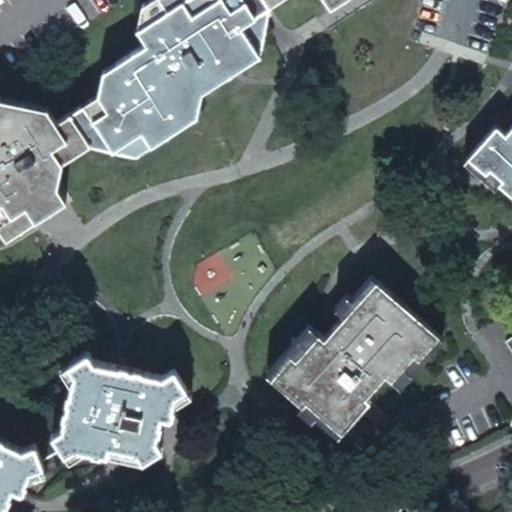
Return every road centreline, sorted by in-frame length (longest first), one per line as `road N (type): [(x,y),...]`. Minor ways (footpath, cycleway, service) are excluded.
road 1 (residential): [(511,455),(393,511)]
road 2 (unknown): [(511,404),(501,395),(476,397),(401,449)]
